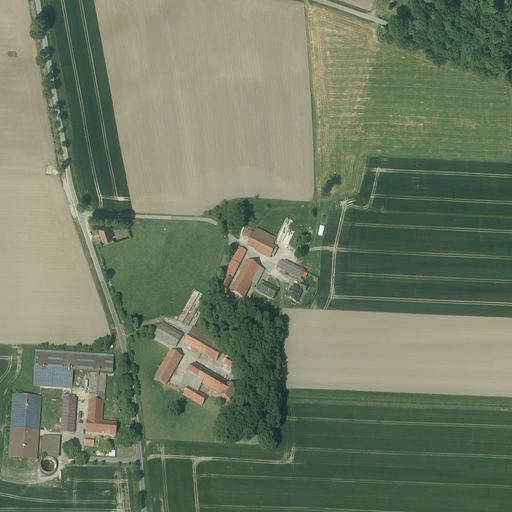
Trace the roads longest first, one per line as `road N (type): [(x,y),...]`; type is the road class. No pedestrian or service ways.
road 1 (unclassified): [(37,0),(73,189),(122,338),(145,511)]
road 2 (unclassified): [(315,0),(416,34),(448,0)]
road 3 (unknown): [(245,248),(229,302),(244,300),(268,265),(288,281)]
road 4 (unknown): [(176,351),(236,241)]
